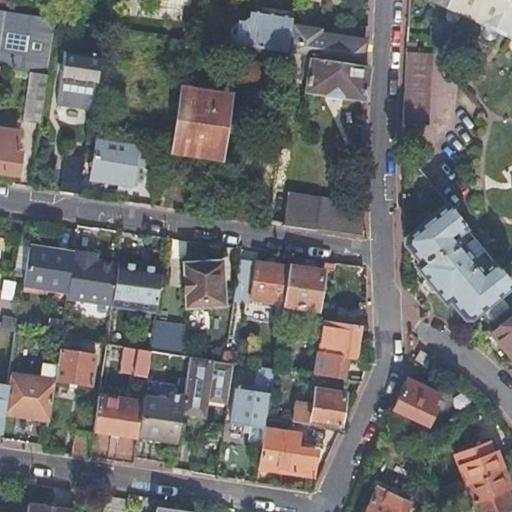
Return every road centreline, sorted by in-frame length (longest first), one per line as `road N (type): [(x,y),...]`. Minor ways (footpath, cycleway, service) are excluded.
road 1 (residential): [(382,255),(0,198)]
road 2 (residential): [(0,458),(322,505)]
road 3 (residential): [(382,255),(383,365),(322,505)]
road 4 (residential): [(383,0),(382,255)]
road 5 (residential): [(419,327),(511,403)]
